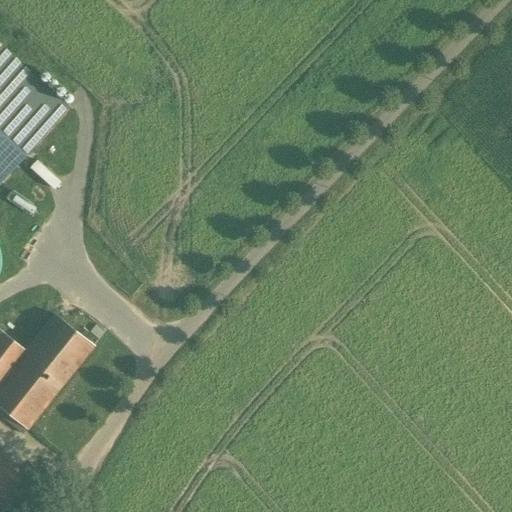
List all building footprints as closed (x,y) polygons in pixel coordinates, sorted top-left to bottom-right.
[(0,182),(66,110),(0,49),(0,182)] [(52,185),(59,177),(38,159),(31,168),(52,185)] [(25,350),(0,380),(0,406),(26,428),(93,345),(54,314),(25,350)] [(0,380),(25,350),(0,329),(0,380)] [(0,462),(0,510),(1,511),(24,482),(0,462)]
